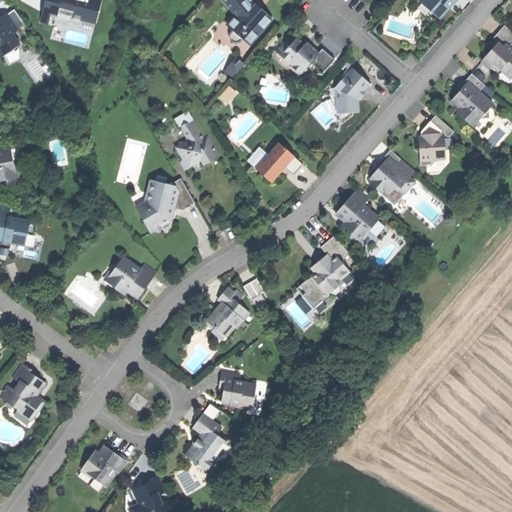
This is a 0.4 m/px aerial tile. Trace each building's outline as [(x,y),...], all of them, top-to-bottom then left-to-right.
[(44,0),(44,4),(40,22),(48,24),(50,16),(56,18),(57,13),(96,22),(101,0),(100,0),(44,0)] [(224,0),(233,10),(237,7),(240,9),(227,23),(233,28),(231,31),(231,33),(232,36),(233,38),(237,39),(241,39),(243,37),(250,43),(267,24),(273,18),(263,9),(260,13),(247,1),(246,0),(224,0)] [(427,13),(430,9),(433,6),(426,0),(421,0),(417,5),(427,13)] [(426,0),(433,6),(430,9),(440,18),(449,8),(455,1),(453,0),(426,0)] [(0,18),(0,56),(2,57),(19,44),(12,34),(18,30),(6,14),(0,18)] [(489,53),(482,61),(496,73),(499,69),(510,79),(511,76),(511,48),(510,46),(511,43),(511,30),(505,25),(494,37),(501,43),(497,48),(495,46),(489,53)] [(335,58),(323,47),(319,51),(311,44),(306,45),(302,42),(297,37),(289,46),(282,40),(275,49),(290,62),(298,60),(306,67),(313,59),(325,69),(335,58)] [(14,50),(19,44),(2,57),(8,53),(14,50)] [(297,77),(306,67),(298,60),(290,62),(275,49),(270,54),(297,77)] [(223,71),(232,80),(246,65),(237,56),(223,71)] [(371,85),(354,68),(336,86),(337,92),(338,107),(349,107),(349,111),(359,111),(358,99),(361,96),(359,94),(362,92),(364,89),(366,90),(371,85)] [(460,90),(452,99),(463,109),(460,112),(474,125),(481,117),(490,116),(490,107),(494,103),(479,90),(485,83),(472,72),(465,80),(458,88),(460,90)] [(231,85),(220,96),(227,102),(237,91),(231,85)] [(333,94),(327,102),(338,112),(349,111),(349,107),(338,107),(337,92),(335,95),(333,94)] [(189,141),(177,147),(184,160),(181,162),(184,169),(202,159),(205,164),(213,160),(220,155),(208,134),(204,137),(194,120),(182,127),(189,141)] [(421,130),(421,134),(443,134),(443,129),(432,120),(421,130)] [(443,134),(421,134),(421,136),(423,136),(423,139),(423,141),(416,149),(421,153),(421,164),(432,164),(438,157),(446,157),(446,134),(443,134)] [(269,153),(256,168),(273,182),(280,173),(286,167),(295,175),(304,164),(295,157),(296,155),(279,141),(269,153)] [(247,160),(256,168),(269,153),(260,145),(247,160)] [(0,180),(16,178),(11,148),(0,150),(0,180)] [(401,157),(396,163),(411,175),(416,169),(401,157)] [(377,170),(371,177),(373,179),(371,182),(383,192),(385,189),(389,193),(395,186),(399,189),(405,182),(411,186),(416,180),(411,175),(396,163),(391,169),(383,162),(377,170)] [(182,178),(170,184),(154,180),(152,190),(148,192),(145,203),(150,212),(148,213),(151,218),(145,222),(151,233),(155,231),(161,232),(162,226),(168,222),(173,220),(175,208),(183,210),(195,204),(182,178)] [(346,202),(337,213),(350,224),(347,228),(361,240),(381,218),(365,204),(370,198),(359,188),(346,202)] [(137,207),(145,222),(151,218),(148,213),(150,212),(145,203),(137,207)] [(0,238),(4,239),(4,237),(11,238),(10,243),(25,246),(30,221),(9,217),(10,209),(0,206),(0,238)] [(438,239),(445,245),(450,239),(442,233),(438,239)] [(335,235),(322,246),(328,254),(321,260),(312,267),(316,272),(313,275),(320,283),(318,284),(327,295),(332,292),(333,293),(337,293),(340,291),(339,288),(340,285),(344,281),(342,278),(350,271),(342,261),(350,254),(335,235)] [(116,267),(106,281),(120,291),(123,287),(139,298),(147,286),(157,272),(145,264),(141,269),(125,258),(118,269),(116,267)] [(325,297),(327,295),(318,284),(320,283),(313,275),(297,288),(298,289),(303,285),(309,292),(305,295),(315,307),(323,300),(322,298),(324,296),(325,297)] [(244,285),(252,298),(262,293),(265,291),(257,278),(244,285)] [(215,327),(226,337),(235,326),(237,328),(251,312),(238,302),(241,298),(229,287),(219,298),(227,305),(224,308),(222,310),(219,307),(209,318),(217,325),(215,327)] [(266,302),(262,293),(252,298),(257,307),(266,302)] [(10,385),(2,396),(9,401),(11,398),(17,403),(15,406),(34,419),(45,403),(37,397),(47,383),(38,376),(39,374),(33,370),(24,364),(15,376),(22,381),(16,390),(10,385)] [(238,372),(223,370),(221,379),(220,387),(225,388),(223,401),(232,403),(232,401),(239,402),(239,407),(252,409),(257,384),(236,381),(238,372)] [(211,404),(203,414),(213,421),(220,410),(211,404)] [(195,444),(186,455),(208,471),(216,460),(212,457),(225,439),(218,434),(223,428),(213,421),(203,414),(194,427),(203,433),(198,439),(200,440),(198,442),(196,445),(195,444)] [(93,455),(83,469),(107,487),(118,472),(119,473),(129,460),(117,451),(115,453),(111,450),(106,446),(100,454),(97,458),(93,455)] [(146,484),(135,488),(142,505),(133,508),(134,511),(165,511),(168,511),(160,491),(167,488),(161,474),(152,478),(144,481),(146,484)]
